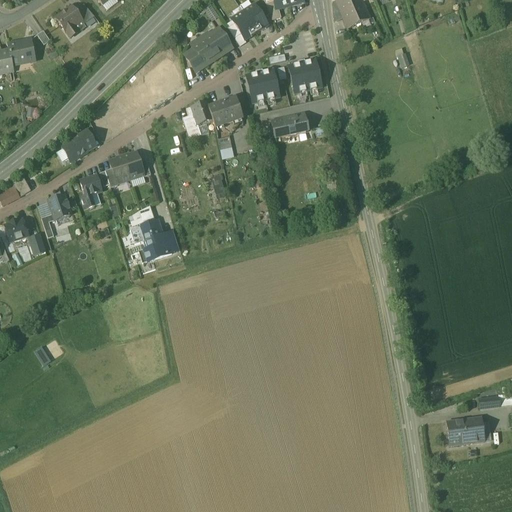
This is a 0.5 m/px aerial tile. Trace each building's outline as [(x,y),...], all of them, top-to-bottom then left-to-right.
[(272,0),(274,3),(276,10),(279,10),(290,6),(288,0),(272,0)] [(362,0),(337,0),(336,1),(347,29),(348,30),(371,21),(370,20),(371,20),(362,0)] [(276,10),(274,3),(266,5),(272,22),(281,19),(279,10),(276,10)] [(254,5),(242,13),(256,35),(268,28),(254,5)] [(84,6),(75,12),(82,22),(84,26),(94,19),(84,6)] [(72,8),(55,20),(65,34),(66,33),(74,28),(82,22),(75,12),(72,8)] [(219,19),(216,11),(210,14),(208,8),(206,8),(211,22),(219,19)] [(256,35),(242,13),(230,20),(234,26),(240,36),(244,43),(256,35)] [(240,36),(234,26),(227,30),(234,40),(240,36)] [(79,34),(74,28),(66,33),(70,39),(79,34)] [(211,39),(194,50),(196,53),(186,59),(196,74),(206,67),(204,65),(221,54),(222,56),(233,50),(219,30),(209,36),(211,39)] [(43,33),(37,37),(44,47),(50,43),(43,33)] [(31,41),(8,46),(9,52),(12,67),(36,63),(31,41)] [(9,52),(0,53),(0,75),(14,73),(12,67),(9,52)] [(408,68),(404,56),(398,58),(402,70),(408,68)] [(288,68),(294,95),(321,89),(315,62),(288,68)] [(246,78),(252,105),(278,99),(272,72),(262,74),(262,71),(256,73),(256,76),(246,78)] [(153,77),(127,89),(138,114),(165,101),(153,77)] [(236,99),(208,109),(213,121),(215,129),(243,120),(236,99)] [(207,104),(192,109),(194,116),(197,127),(198,126),(213,121),(208,109),(207,104)] [(129,108),(106,120),(114,134),(137,122),(129,108)] [(194,116),(182,120),(190,141),(201,137),(198,126),(197,127),(194,116)] [(294,118),(293,116),(282,119),(286,135),(287,137),(309,132),(304,116),(294,118)] [(282,119),(270,122),(274,138),(286,135),(282,119)] [(87,132),(73,140),(74,143),(63,149),(71,163),(83,156),(82,155),(96,148),(87,132)] [(230,139),(218,141),(220,152),(232,149),(230,139)] [(136,154),(123,158),(130,181),(143,177),(144,177),(139,161),(136,154)] [(123,158),(109,163),(112,170),(117,186),(130,181),(123,158)] [(145,159),(139,161),(144,177),(143,177),(144,178),(151,176),(145,159)] [(117,186),(112,170),(105,172),(111,189),(118,187),(117,186)] [(221,175),(212,178),(217,196),(226,194),(221,175)] [(97,176),(80,182),(85,198),(102,193),(97,176)] [(22,177),(13,185),(20,199),(31,192),(22,177)] [(13,188),(0,195),(0,201),(3,207),(19,199),(13,188)] [(64,197),(48,202),(53,216),(55,222),(70,217),(68,210),(69,210),(67,203),(66,204),(64,197)] [(53,216),(41,220),(45,231),(51,229),(49,224),(55,222),(53,216)] [(23,221),(17,223),(17,221),(10,224),(11,225),(5,227),(10,244),(28,238),(23,221)] [(157,222),(139,228),(147,251),(147,252),(165,246),(162,237),(157,222)] [(172,234),(162,237),(165,246),(168,256),(178,253),(172,234)] [(40,236),(29,239),(34,257),(46,253),(40,236)] [(9,262),(3,245),(0,246),(0,254),(1,256),(0,257),(3,265),(9,262)] [(165,246),(147,252),(147,251),(143,252),(147,263),(168,256),(165,246)] [(42,347),(34,352),(43,367),(51,362),(42,347)] [(498,399),(481,401),(482,409),(499,407),(498,399)] [(482,419),(447,424),(447,423),(446,423),(450,448),(485,444),(482,419)]
